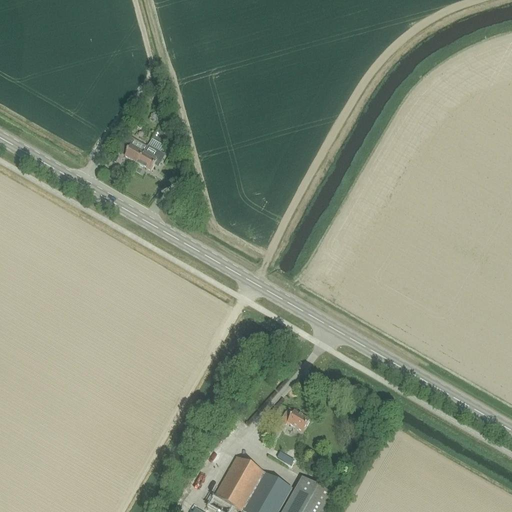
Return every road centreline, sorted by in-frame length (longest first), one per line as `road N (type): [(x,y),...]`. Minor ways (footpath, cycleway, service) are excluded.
road 1 (track): [(235,312),(121,511)]
road 2 (primary): [(511,431),(331,328)]
road 3 (primary): [(252,282),(147,222)]
